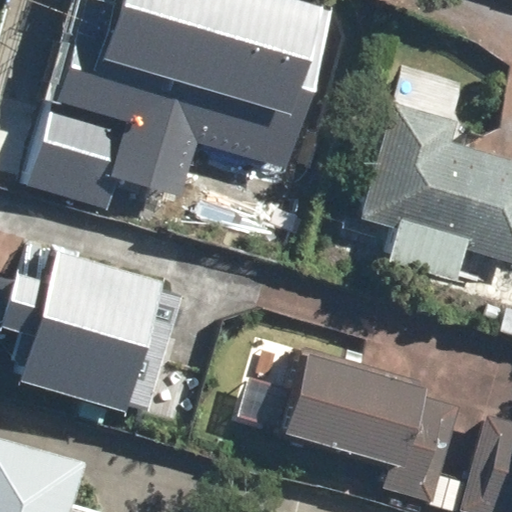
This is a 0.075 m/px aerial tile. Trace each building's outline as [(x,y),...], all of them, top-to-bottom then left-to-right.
[(65,0),(34,104),(51,109),(31,176),(107,199),(119,161),(169,177),(182,134),(277,163),(325,7),(302,0),(65,0)] [(459,124),(389,100),(352,211),(392,225),(382,255),(451,278),(462,245),(511,261),(511,159),(453,140),(459,124)] [(156,279),(47,245),(38,276),(9,267),(0,295),(0,322),(26,330),(12,376),(118,408),(120,401),(140,407),(175,293),(154,286),(156,279)] [(419,380),(301,345),(277,425),(391,459),(383,487),(421,498),(449,402),(415,392),(419,380)] [(511,423),(481,414),(452,510),(460,511),(497,511),(502,497),(511,500),(511,423)] [(0,511),(62,511),(78,457),(0,434),(0,511)]
